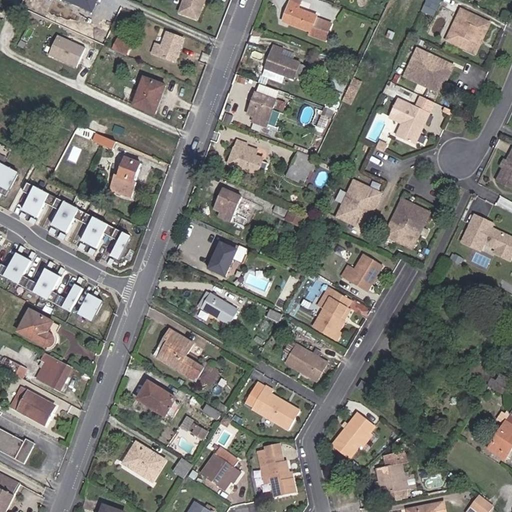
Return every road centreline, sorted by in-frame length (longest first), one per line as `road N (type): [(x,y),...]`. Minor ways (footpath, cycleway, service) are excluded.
road 1 (tertiary): [(248,0),(141,292)]
road 2 (residential): [(323,511),(310,440),(410,269)]
road 3 (unknown): [(194,147),(10,64),(1,45),(8,25)]
road 4 (tertiary): [(141,292),(60,511)]
road 5 (residential): [(141,292),(0,218)]
